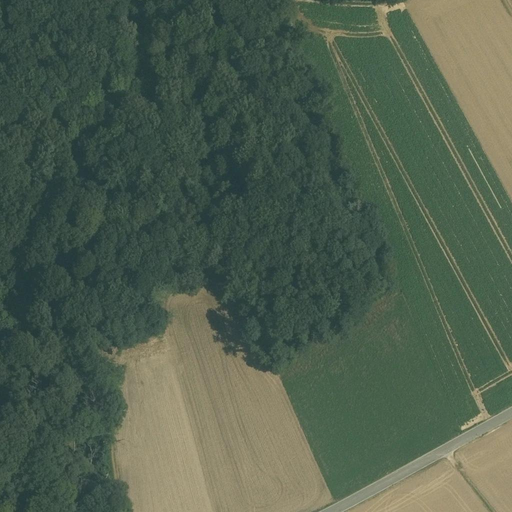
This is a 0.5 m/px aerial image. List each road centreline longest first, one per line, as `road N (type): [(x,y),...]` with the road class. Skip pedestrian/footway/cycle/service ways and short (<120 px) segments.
road 1 (track): [(116,0),(85,203),(88,348)]
road 2 (track): [(122,511),(99,350),(88,348),(72,378),(0,451)]
road 3 (secondary): [(332,511),(511,413)]
road 4 (track): [(266,0),(113,26)]
